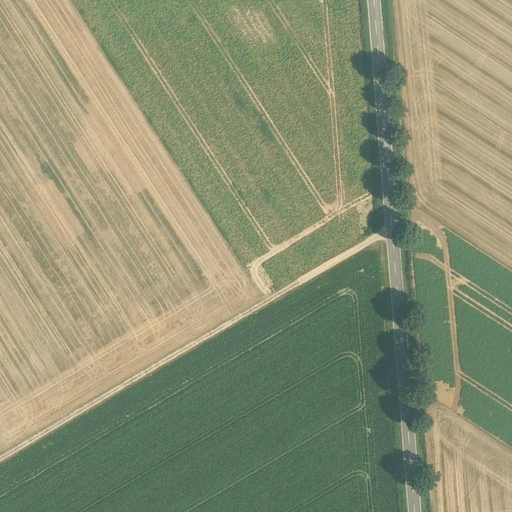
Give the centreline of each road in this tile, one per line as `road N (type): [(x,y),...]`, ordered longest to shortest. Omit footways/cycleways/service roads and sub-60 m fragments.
road 1 (secondary): [(414,511),(374,0)]
road 2 (track): [(0,457),(344,253),(392,235)]
